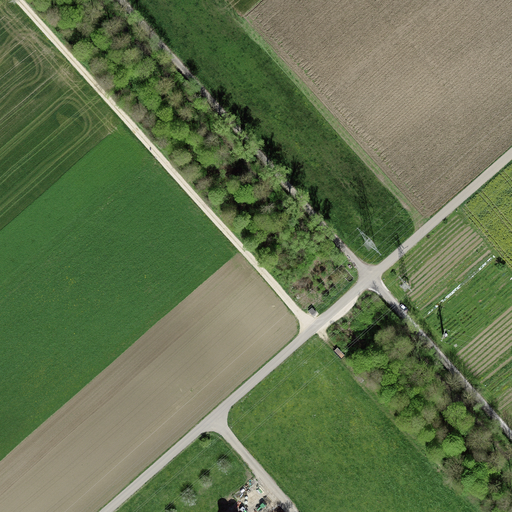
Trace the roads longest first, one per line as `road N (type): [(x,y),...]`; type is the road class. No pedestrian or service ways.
road 1 (track): [(119,0),(511,437)]
road 2 (track): [(104,511),(511,152)]
road 3 (track): [(311,328),(16,0)]
